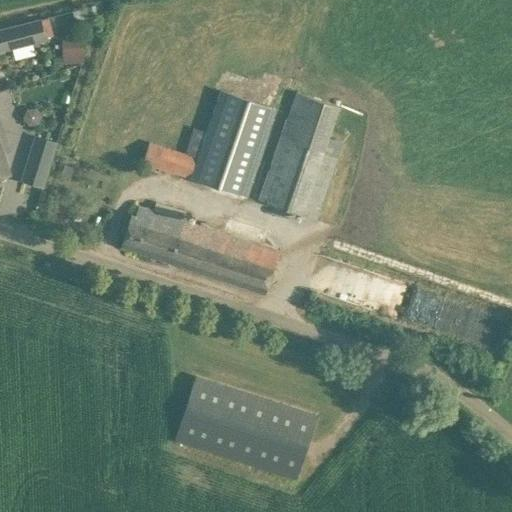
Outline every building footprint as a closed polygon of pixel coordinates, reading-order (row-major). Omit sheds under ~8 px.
[(0,30),(0,51),(46,40),(41,20),(0,30)] [(67,42),(66,57),(84,58),(84,42),(67,42)] [(329,138),(340,105),(343,94),(352,97),(354,92),(315,80),(310,95),(297,91),(260,200),(316,219),(337,156),(341,142),(329,138)] [(176,172),(194,178),(246,195),(274,108),(222,91),(209,132),(193,127),(185,153),(149,142),(143,161),(176,172)] [(23,176),(43,183),(55,144),(35,137),(23,176)] [(0,146),(0,176),(10,173),(0,146)] [(60,179),(79,185),(83,170),(64,164),(60,179)] [(279,250),(185,219),(188,212),(155,201),(153,209),(140,204),(136,216),(131,214),(121,246),(265,294),(279,250)] [(196,377),(176,439),(295,478),(315,415),(196,377)]
